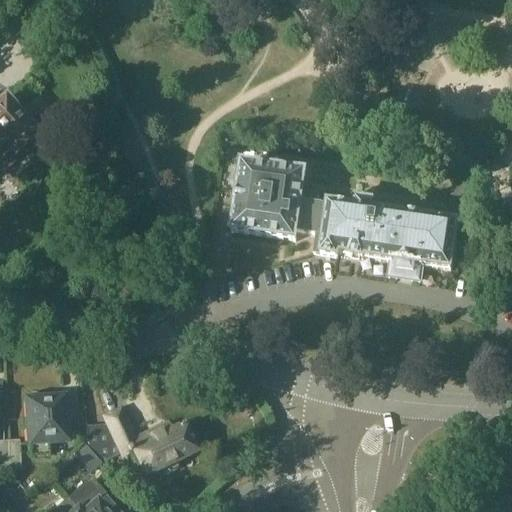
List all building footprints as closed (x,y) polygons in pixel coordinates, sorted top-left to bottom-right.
[(0,172),(5,172),(14,164),(14,157),(36,137),(43,144),(62,126),(39,101),(20,118),(5,100),(0,104),(0,172)] [(241,165),(232,234),(296,243),(297,234),(317,237),(318,237),(322,208),(322,207),(301,204),(306,174),(241,165)] [(463,208),(467,180),(454,178),(450,206),(463,208)] [(317,237),(314,256),(338,260),(338,256),(350,258),(350,259),(363,261),(363,260),(391,264),(389,279),(420,284),(423,269),(451,273),(458,226),(372,214),(373,207),(356,204),(355,211),(328,207),(328,209),(322,208),(318,237),(317,237)] [(49,444),(67,443),(64,400),(58,400),(58,397),(40,398),(39,397),(38,396),(36,395),(34,395),(32,395),(30,397),(29,398),(28,400),(28,402),(32,458),(50,456),(49,444)] [(104,462),(122,453),(124,457),(134,452),(145,477),(164,469),(170,473),(178,469),(179,461),(197,453),(184,425),(171,431),(168,425),(135,441),(121,410),(105,418),(109,424),(89,425),(90,443),(104,462)] [(0,472),(10,472),(9,442),(3,442),(0,442),(0,472)] [(9,442),(10,472),(22,471),(20,442),(9,442)] [(101,465),(85,447),(74,457),(90,475),(101,465)] [(0,497),(4,502),(13,494),(0,478),(0,497)] [(70,502),(78,511),(116,511),(88,480),(67,500),(70,502)] [(78,511),(70,502),(58,511),(78,511)]
